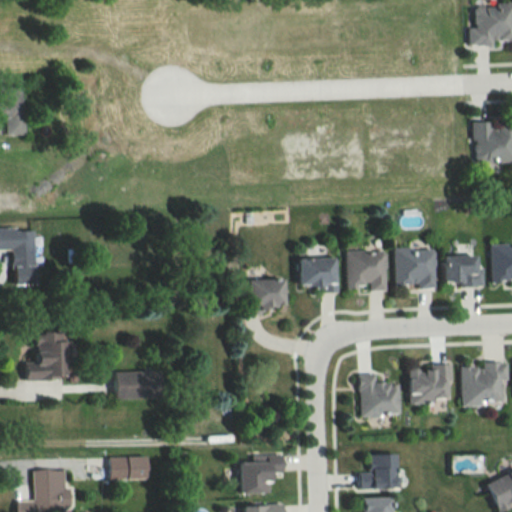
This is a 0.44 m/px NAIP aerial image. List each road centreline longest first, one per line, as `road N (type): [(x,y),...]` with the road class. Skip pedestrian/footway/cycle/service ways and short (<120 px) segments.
road 1 (residential): [(511,84),(176,97)]
road 2 (residential): [(308,355),(345,330),(511,322)]
road 3 (residential): [(312,511),(308,355)]
